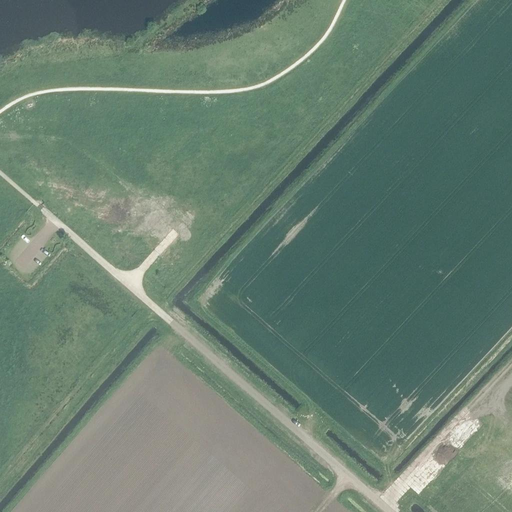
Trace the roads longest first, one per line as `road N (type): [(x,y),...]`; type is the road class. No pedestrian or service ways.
road 1 (unclassified): [(389,511),(55,222)]
road 2 (unknown): [(0,477),(151,305)]
